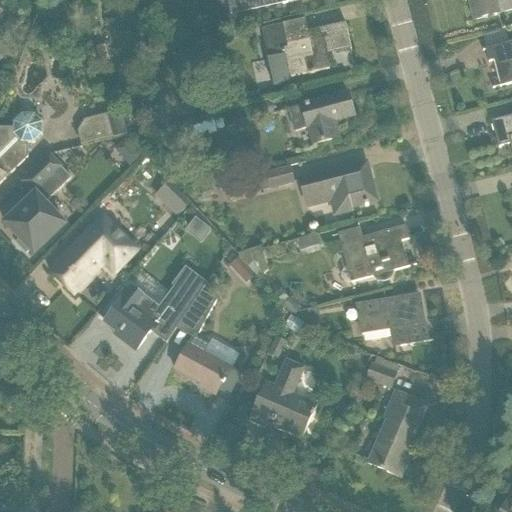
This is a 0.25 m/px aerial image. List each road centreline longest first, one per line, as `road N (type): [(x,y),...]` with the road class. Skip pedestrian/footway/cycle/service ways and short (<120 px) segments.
road 1 (residential): [(446,511),(474,439),(479,343),(394,0)]
road 2 (tertiary): [(301,511),(159,447),(78,394)]
road 3 (residential): [(59,511),(65,413),(78,394)]
